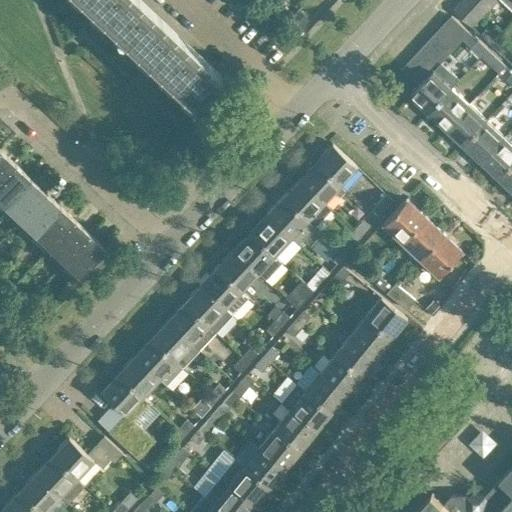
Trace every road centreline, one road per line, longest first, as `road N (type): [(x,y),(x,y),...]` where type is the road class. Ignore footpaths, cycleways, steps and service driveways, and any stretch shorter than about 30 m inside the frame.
road 1 (residential): [(320,511),(511,261)]
road 2 (residential): [(511,242),(333,79)]
road 3 (residential): [(0,91),(170,250)]
road 4 (residential): [(170,250),(299,110)]
road 5 (residential): [(50,378),(170,250)]
road 6 (residential): [(299,110),(184,0)]
